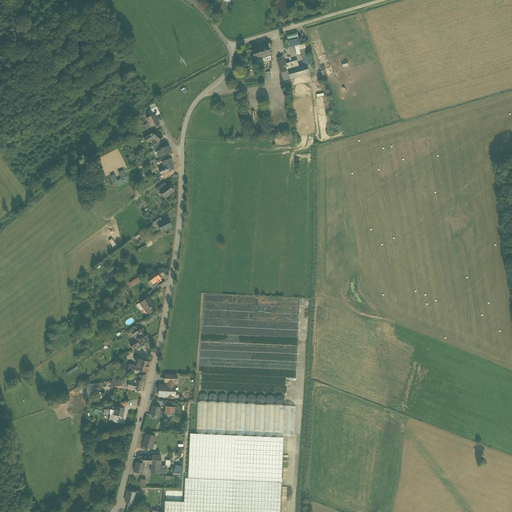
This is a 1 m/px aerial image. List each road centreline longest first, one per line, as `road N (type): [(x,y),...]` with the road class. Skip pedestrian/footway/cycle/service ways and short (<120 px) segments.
road 1 (residential): [(115,511),(164,320),(185,121),(232,60),(203,12),(186,0)]
road 2 (track): [(2,393),(28,511)]
